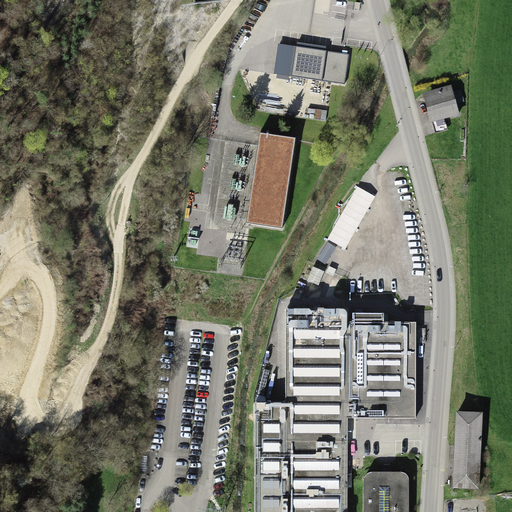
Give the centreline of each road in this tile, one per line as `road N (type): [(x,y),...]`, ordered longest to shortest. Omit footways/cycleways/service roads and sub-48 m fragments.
road 1 (secondary): [(378,0),(438,247),(443,311),(432,511)]
road 2 (track): [(236,0),(180,79),(130,179),(114,298),(97,345)]
road 3 (motorway): [(0,31),(132,0)]
